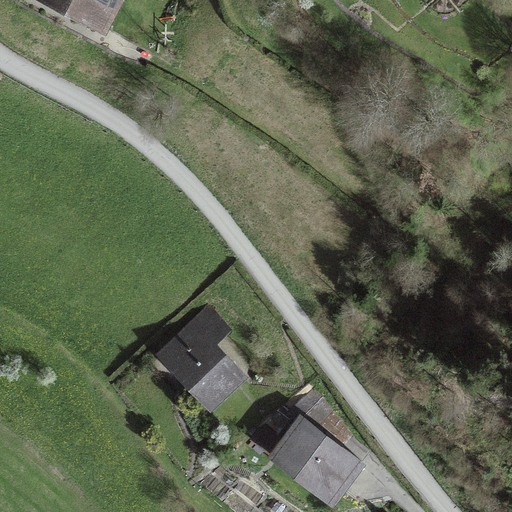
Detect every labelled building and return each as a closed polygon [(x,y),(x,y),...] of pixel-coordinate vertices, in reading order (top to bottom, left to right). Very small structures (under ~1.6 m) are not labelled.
[(91,26),(96,17),(99,18),(108,0),(64,0),(79,7),(74,17),(91,26)] [(372,96),(363,107),(384,122),(392,111),(372,96)] [(212,309),(164,353),(210,402),(240,374),(212,345),(230,328),(212,309)] [(332,409),(311,389),(289,412),(299,420),(287,435),(292,439),(281,453),(316,480),(311,486),(331,501),(362,461),(342,446),(339,450),(311,430),(332,409)] [(265,424),(254,437),(272,452),(283,438),(265,424)]
